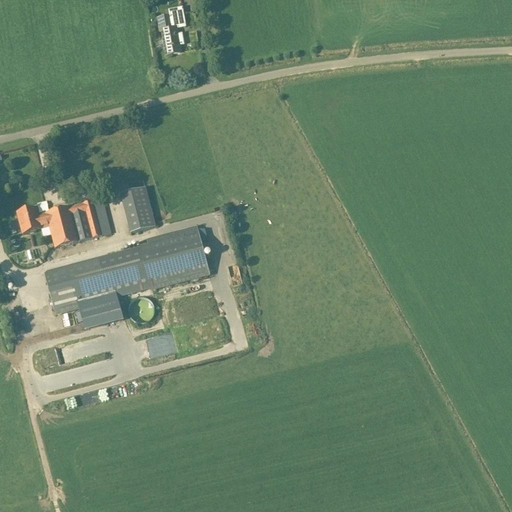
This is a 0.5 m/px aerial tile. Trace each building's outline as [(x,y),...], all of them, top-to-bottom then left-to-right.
[(162,32),(166,58),(182,55),(180,46),(184,45),(182,34),(179,35),(177,30),(162,32)] [(128,185),(119,188),(121,196),(130,193),(128,185)] [(156,229),(155,225),(146,189),(145,189),(130,193),(121,196),(120,196),(131,236),(156,229)] [(103,200),(38,216),(36,209),(17,214),(22,236),(41,231),(42,238),(51,236),(54,250),(112,235),(103,200)] [(149,246),(141,248),(48,272),(44,276),(55,316),(153,290),(153,292),(210,277),(197,228),(148,241),(149,246)] [(61,372),(42,377),(45,390),(64,385),(61,372)]
